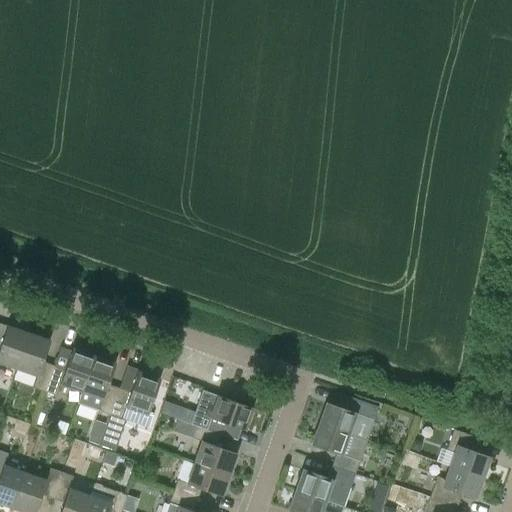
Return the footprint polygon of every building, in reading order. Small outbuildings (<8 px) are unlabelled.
[(0,362),(16,368),(28,333),(7,326),(0,344),(0,362)] [(37,376),(32,388),(44,392),(53,365),(42,361),(49,341),(28,333),(16,368),(37,376)] [(56,396),(60,384),(81,391),(93,356),(72,348),(64,369),(53,365),(44,392),(47,393),(45,398),(51,401),(53,395),(56,396)] [(102,399),(97,411),(109,415),(119,388),(107,384),(114,363),(93,356),(81,391),(102,399)] [(119,388),(109,415),(99,444),(115,450),(126,420),(149,428),(153,416),(147,414),(159,379),(137,371),(130,392),(119,388)] [(244,430),(252,408),(202,390),(190,424),(196,425),(196,426),(219,434),(223,423),(244,430)] [(366,440),(378,407),(355,399),(350,411),(326,403),(318,424),(366,440)] [(40,412),(36,424),(52,429),(56,417),(45,414),(49,413),(51,406),(50,402),(45,400),(41,412),(40,412)] [(311,444),(336,453),(331,466),(354,474),(366,440),(318,424),(311,444)] [(191,438),(201,441),(194,462),(229,474),(236,453),(215,446),(219,434),(196,426),(191,438)] [(445,450),(453,453),(449,466),(482,478),(489,456),(476,452),(480,439),(453,429),(445,450)] [(412,439),(408,448),(418,452),(422,442),(412,439)] [(0,503),(12,508),(24,473),(3,465),(8,453),(0,450),(0,503)] [(186,483),(177,480),(173,491),(196,500),(200,488),(221,496),(229,474),(194,462),(186,483)] [(327,478),(302,469),(295,490),(343,507),(354,474),(331,466),(327,478)] [(444,479),(436,476),(429,497),(456,507),(461,494),(475,499),(482,478),(449,466),(444,479)] [(49,468),(45,480),(24,473),(12,508),(23,511),(34,511),(41,494),(52,499),(62,472),(49,468)] [(69,488),(74,476),(62,472),(52,499),(63,502),(59,511),(83,511),(90,496),(89,495),(69,488)] [(120,511),(121,510),(127,495),(93,483),(89,495),(90,496),(83,511),(120,511)] [(377,483),(373,494),(384,498),(388,487),(377,483)] [(288,511),(291,511),(340,511),(343,507),(295,490),(288,511)] [(168,503),(178,506),(176,511),(195,511),(192,511),(196,500),(173,491),(168,503)] [(133,511),(138,499),(127,495),(121,510),(126,511),(133,511)] [(423,511),(454,511),(456,507),(429,497),(423,511)]
